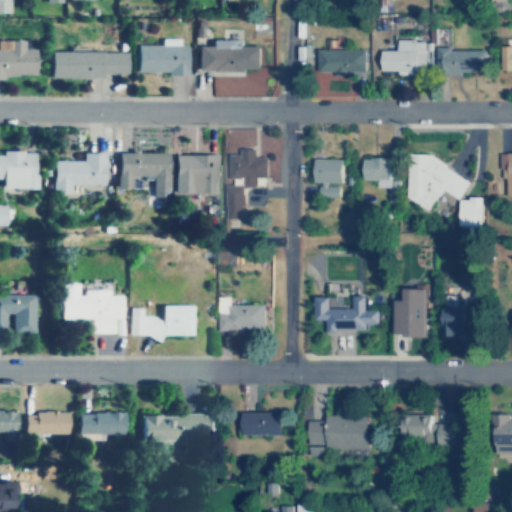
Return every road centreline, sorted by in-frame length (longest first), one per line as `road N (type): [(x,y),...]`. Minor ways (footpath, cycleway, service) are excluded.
road 1 (residential): [(511,373),(0,369)]
road 2 (residential): [(511,112),(0,110)]
road 3 (residential): [(292,374),(292,0)]
